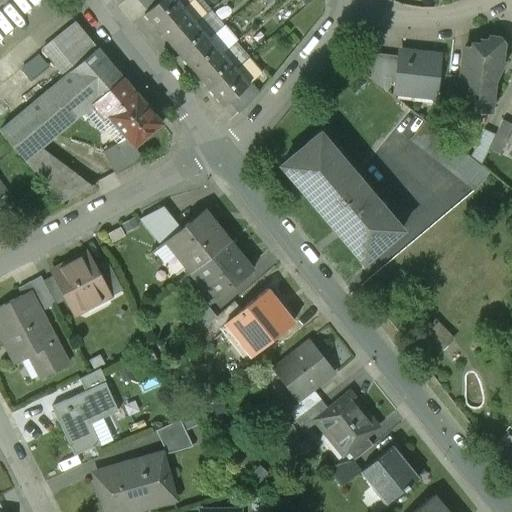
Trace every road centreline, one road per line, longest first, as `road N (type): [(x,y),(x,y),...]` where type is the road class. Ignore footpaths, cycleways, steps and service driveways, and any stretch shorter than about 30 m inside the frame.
road 1 (residential): [(218,148),(508,511)]
road 2 (residential): [(0,265),(218,148)]
road 3 (residential): [(360,8),(259,120),(218,148)]
road 4 (residential): [(93,0),(218,148)]
road 5 (residential): [(360,8),(426,20),(497,0)]
